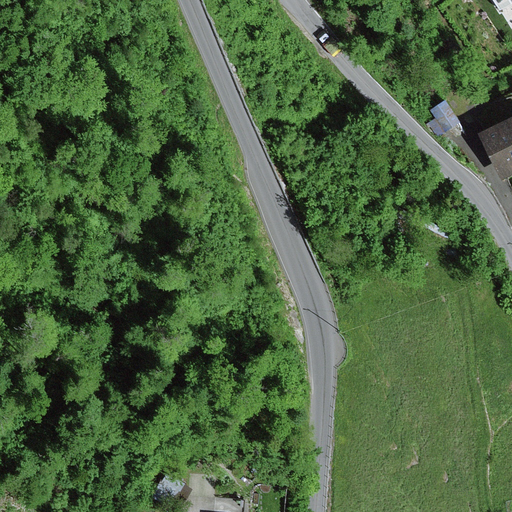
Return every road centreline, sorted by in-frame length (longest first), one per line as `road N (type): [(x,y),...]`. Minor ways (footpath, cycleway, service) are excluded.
road 1 (tertiary): [(187,0),(306,278),(322,372),(314,511)]
road 2 (tertiary): [(511,241),(477,191),(354,77),(294,0)]
